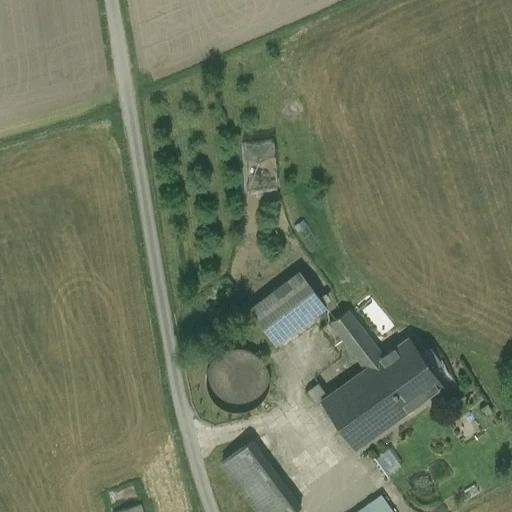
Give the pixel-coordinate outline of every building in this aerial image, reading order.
[(243,188),(278,187),(276,138),(241,140),(243,188)] [(298,270),(247,307),(272,341),(323,304),(298,270)] [(394,321),(374,291),(359,301),(379,331),(394,321)] [(353,446),(441,383),(406,334),(380,353),(347,308),(329,321),(362,366),(318,397),(353,446)] [(272,386),(272,380),(272,374),(270,368),(267,362),(263,358),(259,355),(254,353),(249,351),(242,351),(237,351),(231,353),(226,356),(222,360),(218,365),(215,370),(214,375),(214,381),(214,386),(216,392),(220,398),(224,402),(228,405),(234,408),(240,409),(245,409),(255,407),(260,404),(264,401),(267,396),(270,392),(272,386)] [(219,462),(254,511),(288,511),(301,503),(254,437),(219,462)] [(394,511),(380,492),(351,511),(394,511)]
